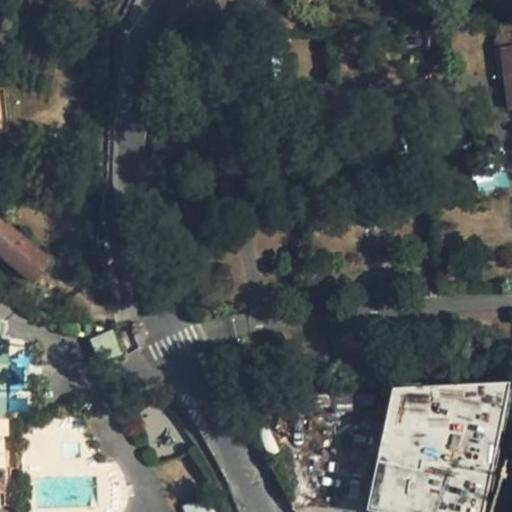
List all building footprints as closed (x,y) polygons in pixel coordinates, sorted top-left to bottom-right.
[(511,57),(511,47),(502,49),(503,58),(510,57),(511,57)] [(511,97),(511,73),(510,57),(503,58),(508,98),(511,97)] [(49,262),(0,220),(0,254),(33,282),(49,262)] [(113,329),(89,337),(97,362),(121,354),(113,329)] [(0,405),(5,405),(8,340),(0,339),(0,405)] [(475,384),(284,397),(285,416),(371,410),(370,403),(402,401),(403,420),(442,417),(447,469),(450,509),(454,509),(453,511),(491,511),(500,505),(501,499),(508,501),(511,486),(511,482),(498,483),(491,383),(487,383),(487,379),(474,380),(475,384)] [(403,420),(404,452),(426,470),(447,469),(442,417),(403,420)] [(338,470),(308,474),(311,497),(341,493),(338,470)]
